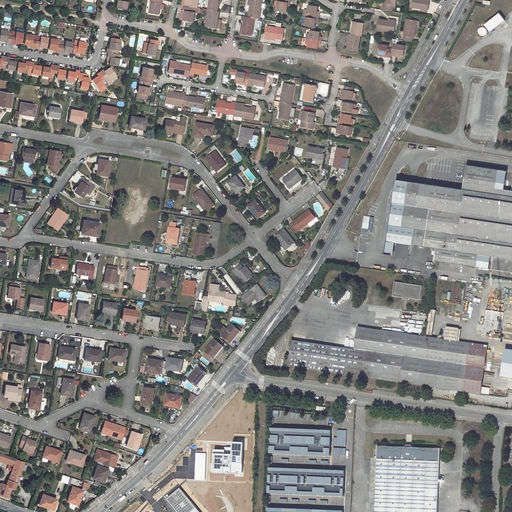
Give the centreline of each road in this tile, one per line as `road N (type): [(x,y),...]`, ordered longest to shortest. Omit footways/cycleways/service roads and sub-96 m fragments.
road 1 (unclassified): [(237,369),(261,382),(498,416)]
road 2 (residential): [(22,237),(200,265),(222,264),(253,237)]
road 3 (secondary): [(297,292),(410,93)]
road 4 (residential): [(0,49),(87,64),(98,54),(104,19)]
road 5 (residential): [(0,318),(136,339)]
road 6 (residential): [(197,165),(177,147),(96,133),(89,142)]
